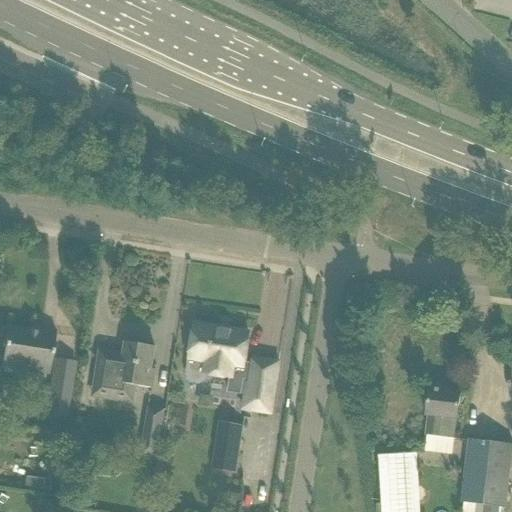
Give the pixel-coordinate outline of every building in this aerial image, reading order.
[(187,344),(188,349),(190,349),(187,371),(186,375),(188,379),(191,382),(198,383),(202,381),(204,378),(205,374),(230,378),(232,365),(243,367),(248,334),(194,325),(192,336),(190,336),(188,340),(187,344)] [(1,367),(48,375),(52,351),(55,331),(37,329),(36,332),(7,328),(1,367)] [(151,369),(154,347),(124,342),(123,354),(98,350),(92,391),(134,398),(136,386),(152,389),(155,370),(151,369)] [(242,409),(271,414),(279,363),(253,359),(249,384),(246,383),(242,409)] [(53,380),(48,416),(65,419),(71,382),(53,380)] [(428,416),(426,436),(454,439),(456,419),(460,392),(429,388),(425,415),(428,416)] [(141,456),(156,458),(164,410),(148,408),(141,456)] [(214,454),(238,458),(240,442),(216,438),(214,454)] [(501,511),(502,507),(505,508),(510,466),(511,448),(511,445),(469,440),(461,502),(464,503),(463,511),(501,511)] [(379,457),(382,511),(420,511),(417,454),(379,457)]
